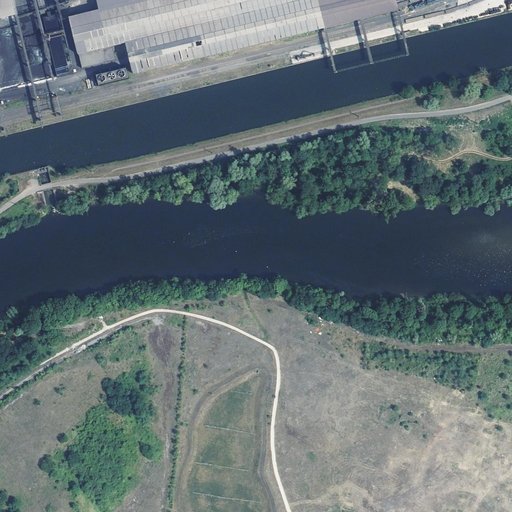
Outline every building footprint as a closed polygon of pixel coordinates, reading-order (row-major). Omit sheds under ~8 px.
[(129,75),(398,10),(395,0),(0,0),(0,16),(13,13),(9,0),(91,0),(94,8),(64,15),(74,55),(109,47),(122,44),(129,75)] [(44,11),(41,0),(35,0),(38,13),(44,11)] [(109,47),(74,55),(77,68),(112,60),(109,47)] [(123,77),(121,67),(92,73),(95,84),(123,77)] [(509,68),(491,71),(493,82),(508,79),(507,74),(510,74),(509,68)] [(493,82),(491,71),(480,73),(482,84),(493,82)] [(79,90),(76,80),(55,85),(57,93),(74,89),(75,91),(79,90)]
